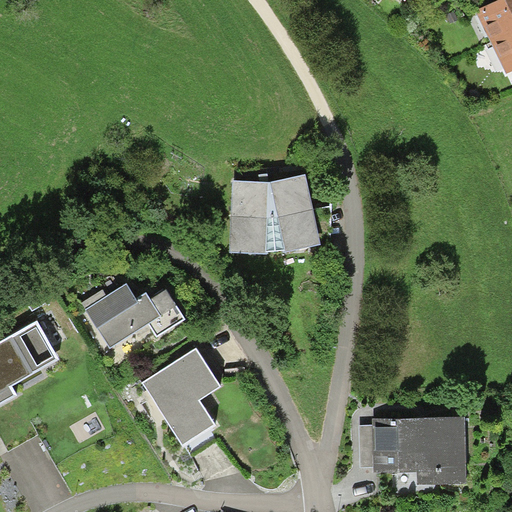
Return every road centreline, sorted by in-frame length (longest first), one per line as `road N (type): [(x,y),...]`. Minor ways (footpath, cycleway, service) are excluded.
road 1 (track): [(254,0),(308,87),(346,171),(352,270),(319,483)]
road 2 (residential): [(316,511),(319,483),(284,403),(231,309),(185,262)]
road 3 (residential): [(316,511),(124,493),(59,511)]
road 4 (track): [(185,262),(124,241),(75,243),(0,284)]
